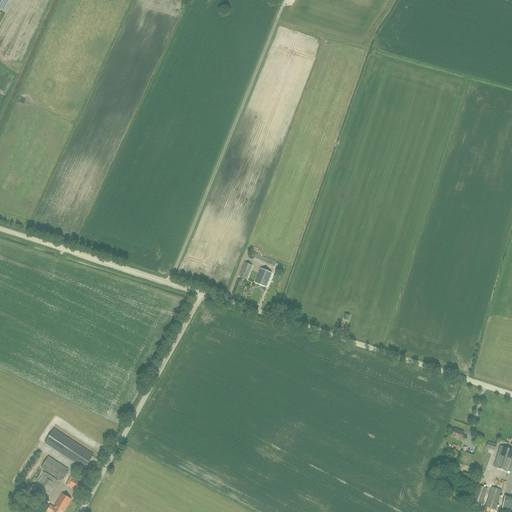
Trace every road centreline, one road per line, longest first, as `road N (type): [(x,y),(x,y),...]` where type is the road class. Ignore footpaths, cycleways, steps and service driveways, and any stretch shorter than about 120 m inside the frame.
road 1 (unclassified): [(511,394),(202,294)]
road 2 (unclassified): [(81,511),(202,294)]
road 3 (unclassified): [(202,294),(0,228)]
